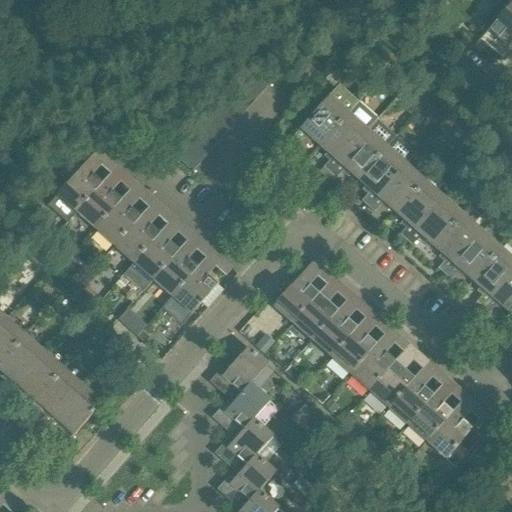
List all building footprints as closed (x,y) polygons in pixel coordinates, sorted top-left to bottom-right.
[(507,48),(511,42),(511,1),(510,0),(500,0),(479,23),(487,30),(473,45),(474,46),(480,40),(503,61),(511,51),(507,48)] [(467,43),(472,38),(464,31),(460,37),(467,43)] [(376,77),(386,66),(371,53),(361,64),(376,77)] [(334,90),(339,85),(340,86),(347,78),(336,68),(324,81),(334,90)] [(381,79),(379,80),(387,87),(388,86),(397,76),(389,70),(381,79)] [(340,86),(339,85),(334,90),(298,131),(299,131),(291,140),(297,146),(306,137),(318,148),(358,103),(340,86)] [(427,103),(416,93),(406,103),(417,113),(427,103)] [(358,103),(318,148),(331,159),(323,169),(329,174),(376,121),(375,121),(377,119),(358,103)] [(442,116),(430,105),(422,113),(434,125),(442,116)] [(376,121),(329,174),(335,179),(344,170),(356,181),(395,138),(376,121)] [(414,155),(395,138),(356,181),(370,193),(361,202),(367,207),(405,165),(405,166),(414,155)] [(117,168),(112,164),(105,171),(111,176),(117,168)] [(424,182),(405,166),(405,165),(367,207),(374,213),(382,204),(395,215),(424,182)] [(76,214),(103,184),(83,167),(57,196),(76,214)] [(443,199),(436,194),(444,185),(433,174),(425,183),(424,182),(395,215),(408,227),(400,236),(405,241),(443,199)] [(136,185),(131,181),(124,188),(130,193),(136,185)] [(122,201),(103,184),(76,214),(96,231),(122,201)] [(155,202),(150,198),(144,205),(149,210),(155,202)] [(462,216),(443,199),(405,241),(412,247),(420,238),(433,249),(462,216)] [(122,201),(96,231),(115,248),(141,218),(122,201)] [(174,219),(169,214),(163,222),(168,227),(174,219)] [(481,233),(462,216),(433,249),(446,261),(438,270),(444,275),(481,233)] [(160,235),(141,218),(115,248),(134,265),(160,235)] [(182,239),(187,243),(194,236),(188,231),(182,239)] [(500,250),(481,233),(444,275),(450,280),(457,272),(470,283),(500,250)] [(160,235),(134,265),(153,282),(179,252),(160,235)] [(201,256),(206,260),(213,253),(207,248),(201,256)] [(511,260),(500,250),(470,283),(484,295),(476,304),(482,309),(511,274),(511,260)] [(179,252),(153,282),(172,299),(198,269),(179,252)] [(296,269),(295,270),(301,275),(309,266),(309,261),(308,261),(306,261),(304,261),(301,263),(296,269)] [(82,270),(74,262),(64,273),(73,281),(82,270)] [(220,273),(225,277),(232,270),(227,265),(220,273)] [(218,286),(198,269),(172,299),(192,316),(218,286)] [(511,274),(482,309),(488,315),(496,306),(509,317),(511,314),(511,274)] [(332,280),(327,275),(320,283),(325,287),(332,280)] [(292,326),(318,296),(298,278),(272,308),(292,326)] [(83,284),(80,287),(98,304),(102,301),(83,284)] [(339,300),(345,304),(351,297),(346,292),(339,300)] [(318,296),(292,326),(311,343),(337,313),(318,296)] [(370,313),(365,309),(358,316),(364,321),(370,313)] [(337,313),(311,343),(330,360),(356,330),(337,313)] [(0,365),(25,337),(6,320),(0,326),(0,365)] [(389,330),(384,326),(378,333),(383,338),(389,330)] [(375,347),(356,330),(330,360),(349,376),(375,347)] [(145,345),(150,339),(141,332),(136,337),(145,345)] [(265,336),(256,347),(264,355),(274,343),(265,336)] [(25,337),(0,365),(0,371),(9,379),(0,389),(7,395),(44,354),(25,337)] [(125,348),(132,355),(139,346),(132,340),(125,348)] [(409,347),(403,342),(397,350),(402,355),(409,347)] [(395,363),(375,347),(349,376),(369,393),(395,363)] [(102,358),(106,361),(114,351),(111,348),(102,358)] [(234,403),(250,384),(265,366),(246,349),(222,377),(238,392),(230,400),(234,403)] [(292,359),(295,361),(300,355),(297,353),(292,359)] [(44,354),(7,395),(13,400),(22,391),(35,403),(63,371),(44,354)] [(428,364),(423,359),(416,367),(421,371),(428,364)] [(395,363),(369,393),(388,410),(414,380),(395,363)] [(63,371),(35,403),(48,414),(39,424),(45,430),(82,388),(63,371)] [(447,381),(442,376),(431,388),(436,393),(447,381)] [(414,380),(388,410),(407,427),(433,397),(414,380)] [(250,384),(234,403),(225,414),(239,426),(231,436),(235,440),(252,421),(269,401),(250,384)] [(82,388),(45,430),(51,435),(60,425),(73,437),(102,405),(82,388)] [(329,400),(320,392),(314,400),(322,407),(329,400)] [(454,400),(460,405),(466,397),(461,393),(454,400)] [(433,397),(407,427),(426,443),(452,414),(433,397)] [(338,408),(330,401),(323,408),(332,415),(338,408)] [(485,414),(480,410),(473,417),(479,422),(485,414)] [(360,422),(350,414),(340,425),(350,434),(360,422)] [(452,414),(426,443),(455,469),(473,448),(464,440),(472,431),(452,414)] [(252,421),(235,440),(227,449),(242,462),(233,472),(237,475),(254,457),(271,438),(252,421)] [(379,458),(387,448),(381,443),(373,453),(379,458)] [(254,457),(237,475),(229,485),(244,498),(236,507),(240,511),(258,493),(274,474),(254,457)] [(310,486),(308,484),(300,478),(292,487),(311,506),(310,486)] [(416,491),(426,501),(426,500),(435,490),(430,486),(420,486),(416,491)] [(258,493),(240,511),(239,511),(273,511),(276,509),(258,493)] [(300,496),(293,504),(299,509),(306,502),(300,496)]
